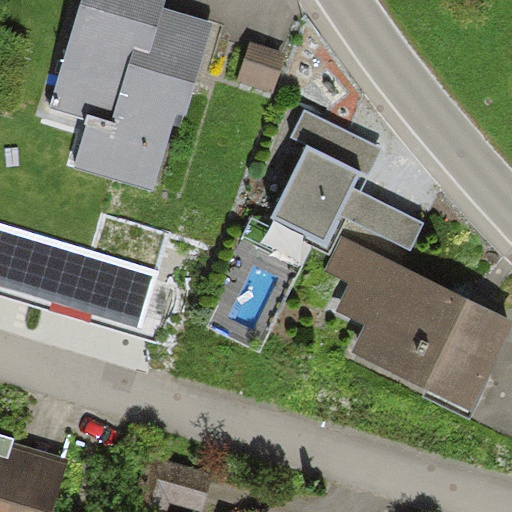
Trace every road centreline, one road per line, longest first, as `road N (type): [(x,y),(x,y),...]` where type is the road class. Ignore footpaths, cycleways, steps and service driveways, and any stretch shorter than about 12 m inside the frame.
road 1 (residential): [(500,511),(0,361)]
road 2 (unclassified): [(337,0),(511,214)]
